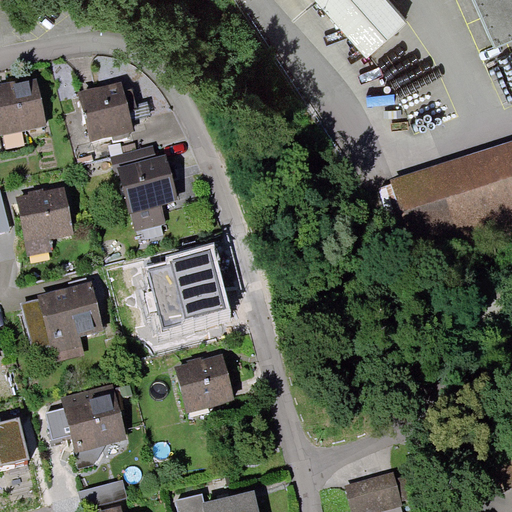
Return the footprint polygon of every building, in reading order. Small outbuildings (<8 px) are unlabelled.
[(392,0),(323,0),(368,52),(408,19),(392,0)] [(511,0),(482,0),(497,33),(511,25),(511,0)] [(35,80),(0,88),(0,126),(4,141),(48,130),(35,80)] [(124,88),(79,99),(91,147),(135,137),(124,88)] [(511,145),(394,184),(419,260),(511,229),(511,145)] [(165,165),(124,177),(140,232),(169,225),(164,210),(177,206),(165,165)] [(68,191),(18,203),(32,262),(58,256),(55,244),(79,238),(68,191)] [(0,195),(0,237),(12,235),(4,194),(0,195)] [(166,270),(159,272),(176,335),(197,330),(194,318),(217,312),(203,260),(191,263),(190,256),(164,263),(166,270)] [(107,334),(93,288),(22,309),(35,353),(53,348),(58,364),(86,356),(82,341),(107,334)] [(225,360),(175,372),(187,419),(237,406),(225,360)] [(118,397),(62,411),(73,458),(129,444),(118,397)] [(11,426),(0,428),(0,472),(23,467),(21,461),(34,458),(28,437),(15,440),(11,426)] [(511,460),(490,470),(500,494),(511,488),(511,460)] [(403,511),(393,473),(345,486),(352,511),(403,511)] [(205,503),(203,494),(175,501),(177,511),(261,511),(256,490),(205,503)]
